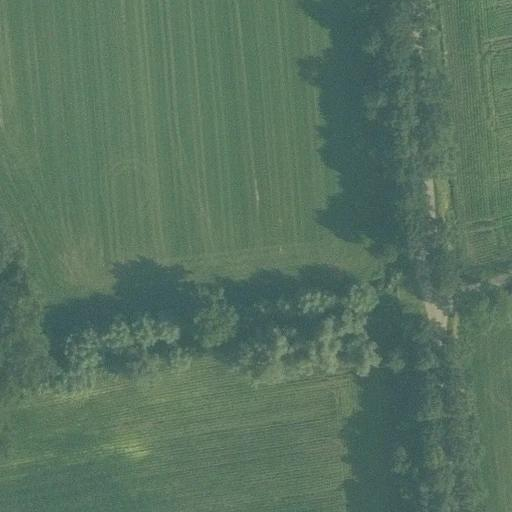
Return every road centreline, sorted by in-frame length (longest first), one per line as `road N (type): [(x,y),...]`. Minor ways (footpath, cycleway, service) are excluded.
road 1 (unclassified): [(455,511),(418,0)]
road 2 (track): [(66,358),(439,304)]
